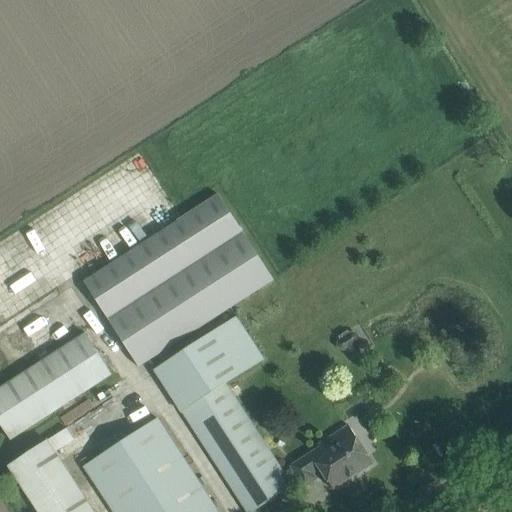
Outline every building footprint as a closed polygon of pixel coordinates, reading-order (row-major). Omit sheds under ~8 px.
[(84,281),(140,367),(274,280),(218,194),(84,281)] [(283,471),(226,383),(264,359),(236,317),(155,370),(247,511),(252,511),(301,481),(291,466),(283,471)] [(365,325),(338,335),(346,354),(372,344),(365,325)] [(0,387),(0,423),(10,440),(112,374),(85,333),(0,387)] [(84,467),(113,511),(219,511),(158,419),(84,467)] [(305,487),(316,479),(313,473),(320,469),(333,489),(373,463),(355,435),(324,455),(318,444),(305,452),(307,456),(291,466),(301,481),(305,487)] [(94,511),(48,440),(9,466),(38,511),(94,511)]
